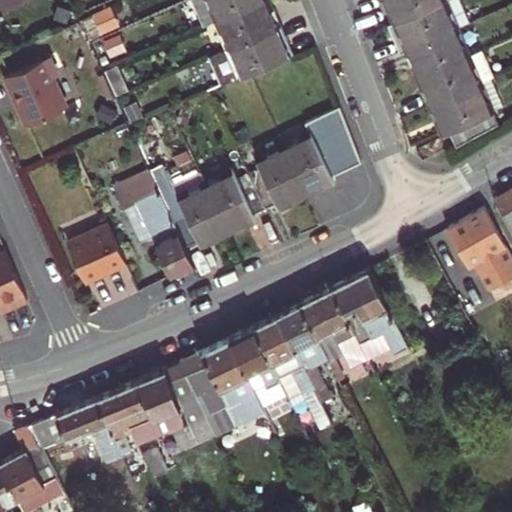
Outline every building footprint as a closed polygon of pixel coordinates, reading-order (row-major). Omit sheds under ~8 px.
[(209,0),(217,18),(258,0),(209,0)] [(270,8),(266,0),(258,0),(217,18),(229,46),(280,23),(273,7),(270,8)] [(384,0),(389,9),(392,7),(397,19),(441,0),(384,0)] [(441,0),(397,19),(390,22),(401,51),(406,49),(457,26),(471,20),(462,0),(441,0)] [(284,41),(287,40),(280,23),(229,46),(241,74),(289,53),(284,41)] [(416,64),(421,75),(469,54),(457,26),(406,49),(413,65),(416,64)] [(430,104),(434,103),(482,81),(491,78),(495,76),(483,48),(469,54),(421,75),(426,86),(423,88),(430,104)] [(16,103),(25,123),(61,107),(63,100),(53,77),(56,68),(49,53),(3,74),(10,90),(13,90),(17,100),(16,103)] [(129,89),(118,63),(107,67),(118,93),(129,89)] [(493,110),(503,105),(491,78),(482,81),(434,103),(438,114),(435,115),(437,120),(441,119),(446,130),(449,129),(458,145),(499,122),(493,110)] [(332,174),(345,168),(362,160),(340,104),(306,120),(312,131),(284,144),(307,192),(334,178),(332,174)] [(307,192),(284,144),(257,158),(261,167),(249,172),(265,206),(277,201),(279,205),(307,192)] [(206,182),(201,170),(173,184),(164,163),(150,170),(160,189),(187,244),(199,238),(202,242),(229,229),(206,182)] [(245,163),(206,182),(229,229),(256,216),(254,211),(265,206),(249,172),(245,163)] [(149,166),(113,183),(124,206),(136,200),(160,189),(150,170),(149,166)] [(511,187),(496,197),(511,224),(511,187)] [(136,200),(171,275),(196,263),(187,244),(160,189),(136,200)] [(467,301),(485,291),(470,265),(507,244),(489,214),(435,245),(467,301)] [(127,262),(109,221),(67,239),(86,280),(127,262)] [(511,253),(507,244),(470,265),(485,291),(492,287),(502,281),(511,275),(511,253)] [(28,299),(6,250),(0,252),(0,305),(3,311),(28,299)] [(383,287),(379,286),(369,266),(332,285),(356,333),(361,342),(383,330),(394,353),(408,345),(386,299),(387,295),(383,287)] [(345,353),(339,341),(356,333),(332,285),(301,300),(331,360),(345,353)] [(333,423),(333,425),(344,420),(325,382),(318,367),(331,360),(301,300),(278,312),(315,386),(333,423)] [(499,302),(472,317),(478,329),(506,314),(499,302)] [(254,324),(281,379),(290,397),(302,392),(315,386),(278,312),(254,324)] [(267,386),(281,379),(254,324),(230,335),(251,380),(262,374),(267,386)] [(180,360),(207,414),(241,397),(250,414),(265,407),(251,380),(230,335),(180,360)] [(181,444),(214,429),(207,414),(180,360),(177,362),(138,378),(154,415),(128,424),(132,431),(138,442),(173,427),(181,444)] [(339,376),(331,360),(318,367),(325,382),(339,376)] [(132,431),(128,424),(154,415),(138,378),(97,396),(127,461),(135,457),(125,434),(132,431)] [(315,386),(302,392),(321,429),(333,423),(315,386)] [(97,396),(29,425),(46,455),(94,433),(111,468),(127,461),(97,396)] [(298,441),(309,435),(296,410),(285,416),(298,441)] [(25,448),(0,461),(0,464),(19,499),(25,511),(65,489),(57,475),(46,455),(29,425),(16,431),(25,448)] [(168,468),(157,445),(144,452),(155,475),(168,468)] [(0,511),(8,511),(5,506),(19,499),(0,464),(0,511)] [(74,466),(57,475),(65,489),(71,500),(88,491),(74,466)]
